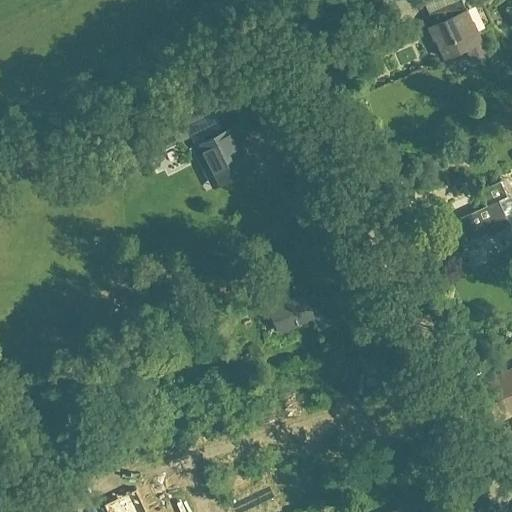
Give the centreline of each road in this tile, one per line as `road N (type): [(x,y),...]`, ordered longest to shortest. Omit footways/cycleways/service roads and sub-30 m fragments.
road 1 (residential): [(492,511),(255,0)]
road 2 (unknown): [(208,511),(205,449),(300,428),(426,370)]
